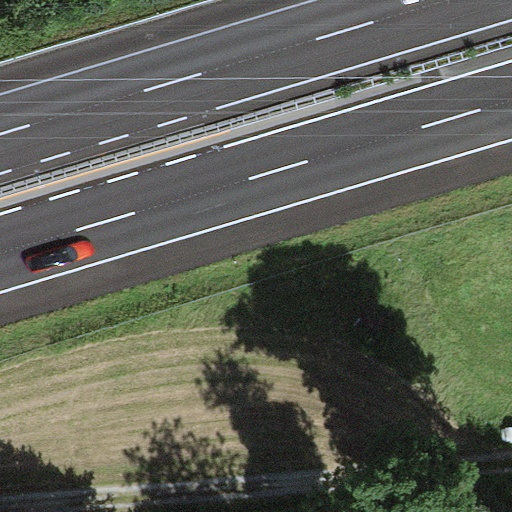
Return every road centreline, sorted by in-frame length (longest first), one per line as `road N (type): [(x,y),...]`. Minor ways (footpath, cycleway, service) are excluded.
road 1 (motorway): [(0,254),(511,100)]
road 2 (track): [(0,508),(511,461)]
road 3 (motorway): [(447,0),(0,134)]
